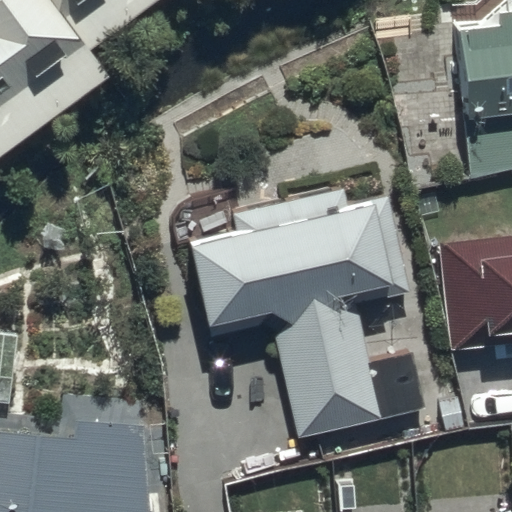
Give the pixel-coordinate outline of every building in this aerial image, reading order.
[(80,51),(43,0),(0,0),(0,148),(99,76),(80,51)] [(43,0),(80,51),(150,0),(43,0)] [(511,0),(498,0),(500,12),(490,13),(492,26),(451,31),(468,178),(511,167),(511,0)] [(231,235),(182,247),(200,326),(265,311),(295,438),(419,409),(406,354),(365,363),(351,305),(403,292),(381,199),(345,208),(340,187),(226,213),(231,235)] [(511,252),(456,259),(464,338),(511,333),(511,252)] [(0,511),(145,511),(138,428),(71,421),(69,440),(0,431),(0,511)]
